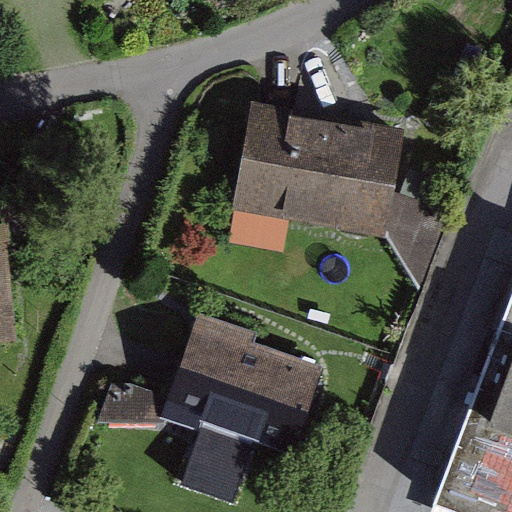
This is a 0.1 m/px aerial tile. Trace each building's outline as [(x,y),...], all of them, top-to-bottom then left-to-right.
[(420,145),(269,110),(243,218),(394,254),(420,145)] [(14,197),(0,198),(0,354),(39,351),(34,290),(22,291),(14,197)] [(511,511),(511,311),(438,506),(453,511),(511,511)] [(338,357),(208,320),(178,424),(308,461),(338,357)] [(109,413),(165,426),(174,388),(118,375),(109,413)]
